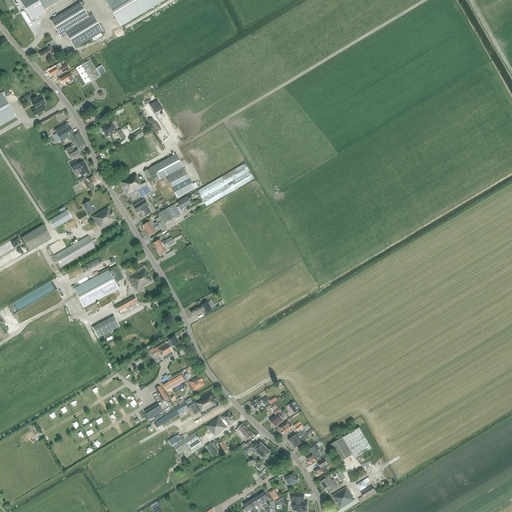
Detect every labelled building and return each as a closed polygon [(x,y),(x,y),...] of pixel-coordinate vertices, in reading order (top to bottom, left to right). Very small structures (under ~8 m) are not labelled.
[(21,0),(20,1),(31,18),(32,21),(45,13),(44,10),(39,1),(37,0),(21,0)] [(37,0),(39,1),(44,10),(60,0),(37,0)] [(104,0),(120,27),(164,0),(104,0)] [(80,2),(50,21),(59,34),(64,30),(75,48),(103,31),(92,13),(88,16),(80,2)] [(56,54),(51,47),(39,54),(43,60),(47,57),(48,58),(56,54)] [(85,84),(96,77),(87,62),(76,68),(85,84)] [(69,69),(67,64),(62,67),(59,63),(57,64),(48,70),(48,71),(48,72),(51,77),(60,71),(62,73),(69,69)] [(66,75),(59,80),(62,84),(70,80),(70,81),(74,79),(70,73),(69,74),(66,75)] [(0,93),(0,126),(16,117),(2,92),(0,93)] [(35,108),(31,110),(34,116),(42,112),(44,110),(41,107),(45,104),(45,103),(45,102),(44,100),(43,100),(41,97),(38,99),(37,97),(32,100),(32,102),(31,103),(35,108)] [(140,105),(159,141),(168,137),(159,119),(165,116),(155,97),(147,101),(147,102),(140,105)] [(93,118),(96,116),(94,113),(85,119),(87,123),(94,119),(93,118)] [(101,128),(100,128),(101,129),(106,137),(105,137),(106,138),(106,137),(117,131),(114,125),(113,125),(111,122),(101,128)] [(56,133),(53,135),(56,140),(59,138),(60,141),(68,137),(72,143),(73,145),(71,146),(65,149),(70,159),(80,153),(78,150),(79,149),(86,146),(78,131),(74,133),(70,126),(69,126),(63,130),(56,133)] [(134,142),(144,135),(141,130),(130,136),(134,142)] [(155,173),(159,180),(165,177),(171,188),(189,178),(176,154),(152,167),(143,172),(148,179),(153,177),(152,175),(155,173)] [(78,165),(76,161),(69,165),(73,172),(77,169),(81,176),(89,172),(87,168),(88,168),(84,161),(78,165)] [(197,191),(199,196),(206,207),(254,179),(245,163),(197,191)] [(136,174),(120,182),(127,197),(138,191),(146,187),(148,186),(144,179),(141,181),(138,177),(137,177),(136,174)] [(93,185),(97,182),(93,175),(89,178),(87,179),(90,184),(89,185),(91,188),(94,187),(93,185)] [(189,178),(171,188),(177,198),(195,189),(189,178)] [(177,203),(181,209),(181,210),(191,204),(187,197),(177,203)] [(141,211),(144,216),(151,212),(148,207),(144,200),(133,206),(137,213),(141,211)] [(90,201),(83,205),(88,215),(96,211),(90,201)] [(180,214),(178,211),(175,204),(158,214),(164,224),(180,214)] [(108,207),(91,217),(97,227),(98,226),(101,230),(117,221),(108,207)] [(49,221),(54,228),(72,218),(67,211),(49,221)] [(89,219),(85,213),(82,214),(77,217),(81,224),(89,219)] [(146,231),(161,221),(159,217),(155,220),(157,222),(154,223),(152,220),(143,226),(146,231)] [(161,221),(146,231),(149,236),(155,232),(153,229),(159,226),(161,230),(165,228),(161,221)] [(29,251),(51,238),(43,225),(21,237),(29,251)] [(54,256),(61,267),(61,268),(95,248),(88,236),(54,256)] [(160,240),(153,243),(156,249),(167,243),(166,241),(166,240),(161,242),(160,240)] [(167,243),(156,249),(160,255),(166,251),(164,247),(169,245),(172,243),(172,244),(174,242),(173,240),(167,243)] [(135,287),(136,291),(137,290),(137,291),(153,282),(144,265),(130,273),(126,267),(122,269),(124,273),(133,288),(135,287)] [(119,289),(116,284),(119,282),(119,281),(124,278),(117,266),(110,270),(110,271),(74,290),(84,308),(119,289)] [(119,312),(134,304),(137,302),(134,296),(115,306),(119,312)] [(40,303),(38,298),(30,303),(32,307),(40,303)] [(202,306),(190,312),(192,317),(203,312),(204,315),(206,314),(212,311),(208,302),(202,305),(202,306)] [(114,316),(92,328),(98,338),(120,327),(114,316)] [(153,348),(149,350),(150,352),(152,355),(156,353),(159,356),(160,355),(164,362),(174,355),(170,348),(173,347),(179,343),(175,336),(169,340),(169,341),(166,343),(166,342),(154,349),(153,348)] [(188,385),(185,381),(181,374),(163,385),(167,392),(172,388),(175,393),(188,385)] [(192,380),(189,382),(194,391),(197,389),(205,385),(203,380),(203,379),(202,378),(201,378),(200,376),(192,380)] [(160,386),(156,389),(163,401),(167,399),(160,386)] [(212,391),(194,401),(202,415),(220,405),(212,391)] [(260,397),(251,403),(255,410),(264,405),(265,407),(271,404),(277,400),(275,397),(269,401),(267,397),(262,400),(260,397)] [(185,403),(176,408),(180,414),(188,409),(185,403)] [(272,417),(269,420),(272,423),(272,424),(272,425),(273,426),(274,427),(275,427),(284,420),(281,417),(284,414),(278,407),(277,407),(273,411),(276,415),(275,415),(272,417)] [(220,416),(219,417),(206,426),(212,433),(213,433),(216,437),(227,428),(221,420),(222,418),(226,423),(226,422),(229,426),(236,421),(229,412),(222,417),(220,416)] [(288,422),(279,428),(281,431),(281,432),(282,434),(283,434),(284,435),(293,428),(290,425),(288,422)] [(299,422),(294,426),(297,431),(302,428),(303,427),(299,422)] [(243,424),(239,427),(238,428),(238,429),(236,430),(244,440),(244,439),(246,441),(253,435),(243,424)] [(340,463),(353,455),(355,458),(372,448),(359,427),(329,446),(340,463)] [(292,437),(288,441),(291,444),(298,439),(297,439),(302,435),(303,436),(307,434),(304,430),(302,428),(297,431),(299,433),(293,438),(292,437)] [(298,439),(291,444),(292,445),(295,449),(302,443),(309,438),(307,436),(314,431),(313,429),(312,429),(307,433),(307,434),(303,436),(302,435),(297,439),(298,439)] [(195,432),(184,439),(190,448),(192,450),(202,443),(195,432)] [(246,443),(241,446),(243,450),(248,446),(252,443),(249,440),(246,443)] [(228,450),(223,442),(218,445),(223,453),(228,450)] [(255,449),(254,450),(256,452),(260,455),(264,459),(265,459),(265,460),(268,457),(267,456),(271,452),(267,448),(261,443),(255,449)] [(251,444),(243,450),(247,455),(252,451),(251,450),(254,448),(251,444)] [(313,453),(306,458),(308,461),(307,461),(307,462),(308,464),(309,464),(309,465),(321,458),(317,451),(320,450),(317,445),(314,446),(310,449),(313,453)] [(318,464),(320,467),(314,470),(317,477),(324,473),(325,475),(329,473),(325,465),(327,464),(324,460),(318,464)] [(370,460),(361,466),(366,474),(376,469),(375,468),(378,466),(376,463),(373,464),(370,460)] [(294,473),(284,479),(288,484),(287,484),(289,487),(292,486),(299,481),(299,480),(298,478),(297,478),(297,477),(296,478),(294,473)] [(374,480),(373,479),(368,482),(367,480),(371,478),(369,474),(359,481),(363,487),(374,480)] [(332,489),(338,486),(334,480),(332,481),(330,476),(320,482),(325,490),(330,486),(332,489)] [(361,492),(363,496),(364,499),(376,492),(372,485),(361,492)] [(352,496),(355,494),(352,489),(349,491),(346,487),(332,496),(340,509),(354,500),(352,497),(353,496),(352,496)] [(274,488),(268,492),(269,493),(272,498),(274,501),(280,497),(281,496),(279,494),(278,495),(274,488)] [(259,496),(266,507),(268,506),(265,501),(268,499),(264,493),(259,496)] [(291,494),(291,500),(294,500),(294,502),(293,502),(293,511),(298,511),(297,511),(303,511),(307,511),(307,503),(303,502),(303,500),(304,500),(304,494),(291,494)] [(259,496),(254,499),(257,505),(260,503),(264,509),(266,507),(259,496)] [(257,511),(255,507),(257,505),(254,499),(248,503),(252,509),(254,511),(257,511)] [(248,511),(250,510),(252,509),(248,503),(243,506),(247,511),(248,511)]
